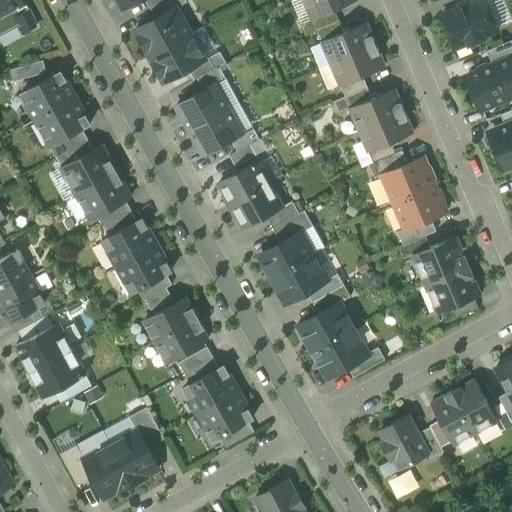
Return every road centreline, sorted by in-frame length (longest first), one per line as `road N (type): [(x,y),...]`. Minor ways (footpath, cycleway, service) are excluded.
road 1 (residential): [(66,0),(319,426)]
road 2 (residential): [(511,263),(398,0)]
road 3 (residential): [(319,426),(511,328)]
road 4 (residential): [(153,511),(319,426)]
road 5 (residential): [(0,399),(61,511)]
